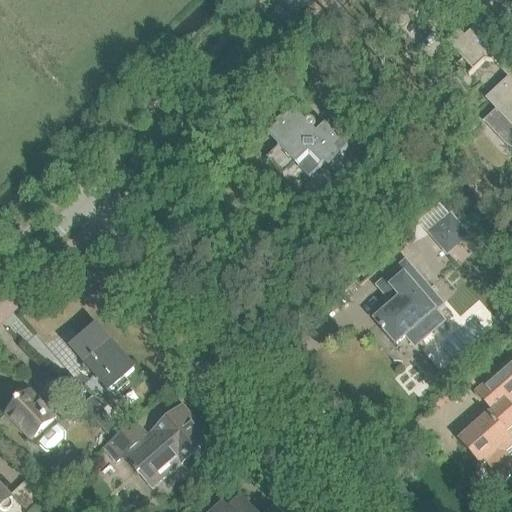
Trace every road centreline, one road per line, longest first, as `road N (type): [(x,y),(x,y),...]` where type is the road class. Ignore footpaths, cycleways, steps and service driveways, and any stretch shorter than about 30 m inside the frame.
road 1 (residential): [(367,511),(93,199)]
road 2 (residential): [(296,0),(93,199)]
road 3 (unknown): [(257,0),(77,181)]
road 4 (residential): [(0,288),(93,199)]
